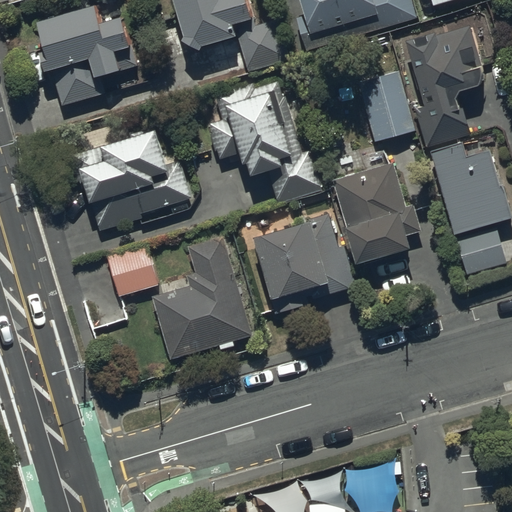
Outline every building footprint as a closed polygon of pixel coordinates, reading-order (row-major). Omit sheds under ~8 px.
[(250,0),(177,0),(192,49),(209,58),(244,48),(241,37),(259,32),(250,0)] [(303,0),(310,20),(300,23),(310,56),(420,22),(413,0),(303,0)] [(433,0),(437,12),(479,0),(433,0)] [(102,17),(44,34),(67,110),(109,97),(105,83),(142,72),(129,29),(108,35),(102,17)] [(473,32),(411,50),(430,114),(420,116),(431,153),(475,141),(469,121),(459,124),(452,100),(471,94),(468,85),(487,79),(473,32)] [(402,77),(363,88),(379,148),(419,137),(402,77)] [(256,88),(218,99),(226,125),(213,129),(224,164),(245,158),(250,176),(254,175),(258,186),(274,182),(282,207),(325,194),(314,156),(303,159),(281,87),(258,94),(256,88)] [(163,142),(108,158),(112,173),(87,180),(104,235),(146,223),(144,219),(194,204),(183,167),(171,171),(163,142)] [(467,150),(435,159),(460,243),(500,231),(511,227),(511,205),(508,194),(506,194),(495,158),(471,165),(467,150)] [(397,170),(337,187),(363,278),(419,262),(413,242),(425,238),(418,212),(410,214),(397,170)] [(332,220),(258,242),(281,316),(355,294),(332,220)] [(511,269),(500,231),(460,243),(471,280),(511,269)] [(227,243),(192,253),(200,280),(191,283),(194,293),(157,304),(175,366),(257,342),(227,243)] [(150,250),(110,262),(123,302),(162,290),(150,250)] [(296,487),(256,499),(260,511),(277,511),(301,505),(296,487)] [(344,511),(343,501),(311,504),(311,511),(344,511)]
